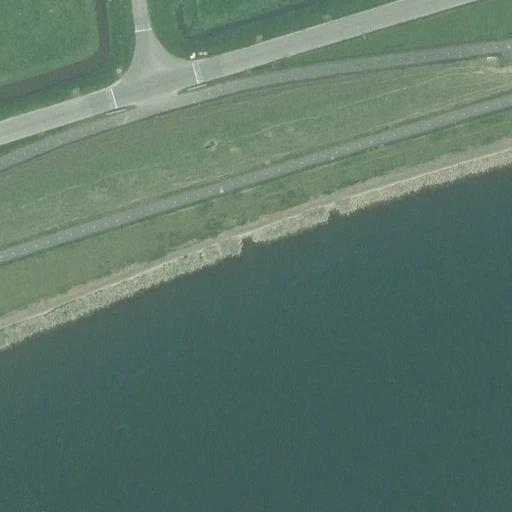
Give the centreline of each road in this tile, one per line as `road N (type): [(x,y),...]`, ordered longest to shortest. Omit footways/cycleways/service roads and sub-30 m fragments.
road 1 (tertiary): [(153,87),(441,0)]
road 2 (tertiary): [(0,136),(153,87)]
